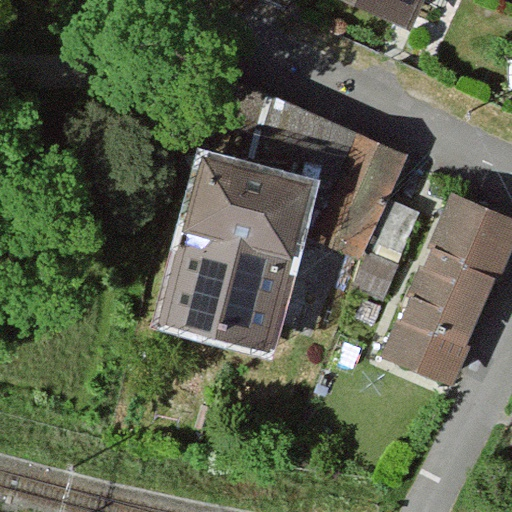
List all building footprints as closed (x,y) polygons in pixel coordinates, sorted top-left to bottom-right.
[(353,0),(408,26),(420,0),(353,0)] [(181,147),(205,154),(296,178),(317,121),(206,71),(181,147)] [(352,136),(311,233),(362,254),(402,157),(352,136)] [(296,178),(205,154),(161,322),(265,349),(309,181),(296,178)] [(448,378),(511,234),(511,223),(453,197),(384,350),(448,378)]
